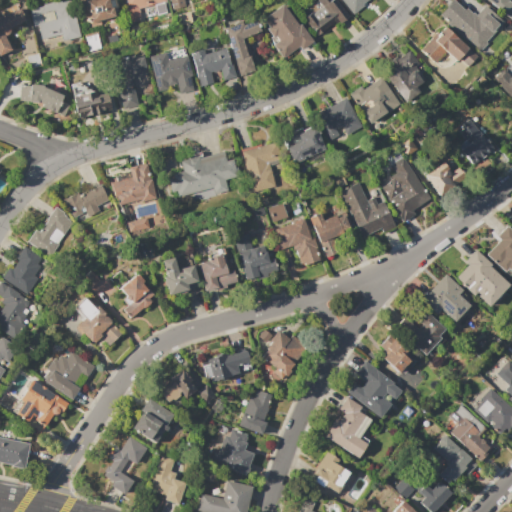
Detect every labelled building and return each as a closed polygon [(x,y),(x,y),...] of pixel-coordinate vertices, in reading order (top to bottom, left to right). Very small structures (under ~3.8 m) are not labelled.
[(61,0),(69,0),(79,37),(62,41),(60,35),(40,40),(37,27),(35,27),(35,26),(32,27),(28,10),(41,6),(41,5),(61,0)] [(74,0),(114,0),(117,12),(113,13),(114,16),(89,24),(88,23),(87,24),(83,9),(73,2),(74,0)] [(164,0),(165,1),(137,9),(141,20),(127,23),(120,0),(164,0)] [(168,0),(183,0),(185,7),(172,10),(168,0)] [(335,0),(348,16),(338,23),(336,20),(315,37),(302,19),(310,12),(312,14),(321,7),(315,0),(335,0)] [(339,0),(366,0),(360,5),(362,7),(351,15),(339,0)] [(437,16),(451,0),(463,11),(465,8),(471,14),(472,13),(475,15),(483,6),(502,23),(484,43),(486,44),(478,53),(437,16)] [(506,0),(505,1),(506,2),(507,1),(511,4),(511,21),(511,23),(494,10),(496,8),(485,0),(506,0)] [(281,5),(297,26),(299,24),(312,41),(299,51),(296,48),(282,59),(268,40),(272,37),(265,29),(267,27),(261,20),(281,5)] [(0,15),(1,17),(19,8),(25,20),(7,28),(8,30),(7,34),(3,36),(10,50),(0,55),(0,15)] [(223,29),(240,23),(241,25),(255,20),(260,32),(240,39),(251,71),(239,75),(223,29)] [(443,27),(476,57),(467,68),(457,59),(454,62),(443,52),(433,63),(418,51),(432,35),(435,38),(436,37),(435,36),(443,27)] [(189,53),(202,50),(203,54),(225,48),(229,62),(230,62),(234,77),(221,81),(219,72),(210,74),(213,82),(199,86),(189,53)] [(407,51),(417,64),(413,67),(423,81),(410,91),(403,82),(393,91),(377,70),(394,57),(396,59),(407,51)] [(147,57),(164,53),(166,61),(186,56),(191,76),(189,76),(192,90),(178,94),(175,82),(166,84),(167,87),(155,89),(147,57)] [(108,62),(132,56),(133,59),(142,57),(144,68),(142,68),(143,74),(129,78),(136,106),(120,110),(108,62)] [(511,100),(493,78),(504,69),(510,77),(511,75),(511,100)] [(379,78),(393,97),(395,95),(400,103),(369,125),(360,112),(361,111),(357,105),(358,105),(349,93),(359,86),(362,90),(379,78)] [(18,87),(28,87),(29,85),(42,85),(42,87),(62,95),(59,101),(67,104),(62,117),(34,105),(35,103),(30,103),(30,102),(17,101),(18,87)] [(109,110),(76,119),(74,114),(73,114),(69,98),(95,91),(96,96),(105,93),(109,110)] [(343,98),(360,126),(345,135),(340,126),(334,130),(338,136),(328,142),(312,115),(326,106),(327,107),(343,98)] [(467,119),(491,148),(488,150),(489,151),(486,154),(486,153),(484,154),(485,155),(479,160),(478,160),(477,160),(478,161),(471,166),(459,151),(460,150),(457,146),(463,141),(454,130),(467,119)] [(292,163),(285,148),(284,149),(279,139),(293,133),(292,131),(300,128),(301,130),(312,125),(323,149),(292,163)] [(240,152),(272,143),(278,163),(268,166),(274,186),(251,193),(240,152)] [(178,161),(197,156),(197,158),(222,152),(224,162),(231,160),(236,177),(224,180),(227,191),(212,195),(210,189),(177,198),(175,192),(170,193),(166,179),(172,178),(171,174),(181,171),(178,161)] [(402,159),(431,203),(401,222),(386,199),(387,198),(379,186),(385,183),(385,184),(388,182),(388,181),(391,179),(390,177),(395,173),(392,168),(393,167),(392,165),(402,159)] [(422,173),(433,195),(463,180),(457,167),(447,172),(442,163),(422,173)] [(112,199),(108,183),(115,181),(114,177),(116,176),(116,175),(127,172),(127,168),(135,166),(135,167),(145,164),(154,196),(116,206),(114,198),(112,199)] [(338,192),(356,183),(365,200),(372,197),(375,205),(381,202),(394,228),(381,234),(378,228),(361,237),(338,192)] [(106,201),(95,206),(98,213),(87,218),(84,212),(72,218),(70,215),(68,211),(66,212),(60,201),(76,193),(77,195),(86,190),(87,192),(98,186),(106,201)] [(283,217),(280,204),(266,207),(269,220),(283,217)] [(53,207),(62,213),(61,214),(65,217),(64,218),(71,222),(48,257),(26,242),(33,230),(37,233),(46,220),(45,220),(53,207)] [(318,214),(321,221),(334,215),(335,218),(342,215),(348,230),(330,238),(337,253),(324,259),(310,226),(312,225),(309,218),(318,214)] [(146,228),(145,218),(125,221),(126,231),(146,228)] [(272,230),(290,224),(289,223),(302,219),(308,239),(312,237),(315,247),(312,248),(316,260),(299,266),(293,250),(292,250),(290,245),(278,249),(272,230)] [(505,226),(511,232),(511,274),(506,268),(503,272),(484,255),(499,240),(495,236),(505,226)] [(232,237),(246,234),(250,249),(261,245),(263,252),(264,251),(270,273),(244,280),(232,237)] [(23,246),(42,261),(30,278),(34,280),(24,295),(0,278),(8,267),(11,270),(17,261),(14,258),(23,246)] [(474,250),(490,265),(488,267),(507,286),(501,292),(505,295),(494,306),(490,303),(484,310),(473,299),(477,295),(475,292),(471,297),(452,279),(467,263),(464,260),(474,250)] [(196,264),(200,263),(206,261),(205,258),(223,254),(226,264),(224,264),(225,271),(232,270),(235,282),(225,285),(225,288),(216,290),(216,288),(203,292),(196,264)] [(172,258),(176,273),(180,272),(179,269),(191,266),(197,287),(167,295),(162,277),(165,276),(161,261),(172,258)] [(89,270),(98,280),(87,289),(79,279),(89,270)] [(121,311),(126,306),(121,300),(125,296),(118,288),(133,276),(134,276),(136,274),(142,281),(139,283),(145,290),(146,289),(151,295),(147,298),(150,302),(142,309),(141,308),(128,319),(121,311)] [(444,274),(461,291),(457,295),(468,306),(451,323),(449,321),(450,320),(443,313),(442,314),(438,311),(433,315),(419,301),(444,274)] [(0,282),(29,302),(6,334),(4,333),(3,334),(0,331),(0,308),(3,305),(0,303),(0,301),(2,299),(0,297),(0,282)] [(96,306),(103,314),(101,315),(104,318),(105,317),(109,321),(108,322),(119,333),(106,346),(98,337),(92,343),(90,341),(89,342),(81,334),(80,335),(73,328),(83,319),(81,317),(80,318),(71,308),(83,297),(94,308),(96,306)] [(422,309),(443,329),(437,336),(440,339),(429,350),(428,349),(422,355),(393,328),(403,318),(416,330),(421,325),(414,319),(422,309)] [(277,331),(288,340),(291,336),(306,348),(288,369),(290,371),(285,377),(283,375),(279,380),(271,373),(275,369),(260,357),(266,350),(265,349),(271,342),(268,340),(277,331)] [(0,338),(3,334),(4,333),(6,334),(19,344),(6,363),(0,359),(0,368),(3,370),(0,375),(0,338)] [(390,334),(407,351),(404,355),(409,360),(396,373),(381,358),(385,354),(377,346),(390,334)] [(70,351),(92,367),(85,377),(79,374),(72,385),(77,388),(69,400),(42,381),(45,377),(46,377),(49,373),(45,370),(52,359),(55,361),(59,355),(64,359),(70,351)] [(199,360),(203,358),(203,361),(218,357),(217,354),(225,352),(226,356),(244,351),(249,370),(230,375),(230,376),(211,382),(210,378),(204,379),(199,360)] [(364,361),(392,383),(391,385),(398,391),(392,399),(384,393),(380,398),(388,404),(377,418),(345,392),(352,383),(360,388),(364,382),(353,374),(364,361)] [(506,361),(511,367),(511,406),(506,400),(509,396),(503,390),(507,386),(500,380),(503,377),(496,371),(506,361)] [(181,368),(190,380),(187,382),(190,385),(191,385),(195,391),(183,399),(178,393),(177,394),(178,396),(171,401),(170,399),(165,403),(154,388),(181,368)] [(30,380),(66,404),(56,419),(51,415),(43,427),(36,422),(38,420),(33,417),(32,418),(31,417),(27,423),(10,412),(18,400),(19,400),(28,386),(27,386),(30,380)] [(205,385),(214,397),(203,405),(194,392),(205,385)] [(488,388),(511,410),(511,426),(510,428),(509,427),(505,431),(503,428),(497,434),(489,427),(492,424),(488,420),(485,422),(472,410),(481,400),(479,398),(488,388)] [(249,396),(253,398),(256,390),(271,396),(261,422),(264,423),(260,435),(237,426),(241,414),(242,414),(249,396)] [(323,437),(328,429),(327,428),(334,418),(338,421),(343,414),(337,410),(345,398),(359,407),(355,411),(369,421),(359,435),(367,441),(355,459),(323,437)] [(147,399),(171,415),(164,426),(166,427),(163,433),(161,432),(153,445),(129,429),(139,413),(138,412),(147,399)] [(448,433),(455,425),(447,418),(458,405),(484,428),(476,437),(479,439),(479,438),(490,448),(478,461),(448,433)] [(223,435),(227,437),(230,429),(245,434),(246,438),(244,442),(245,443),(242,450),(252,454),(244,476),(213,464),(223,435)] [(443,435),(474,465),(466,475),(461,471),(451,481),(449,480),(445,484),(436,475),(445,466),(443,464),(445,461),(431,448),(443,435)] [(0,437),(29,444),(23,470),(9,468),(10,466),(0,463),(0,437)] [(127,437),(145,448),(134,465),(126,460),(118,473),(131,482),(122,496),(108,487),(112,482),(102,476),(104,473),(102,472),(106,465),(108,466),(111,461),(106,458),(113,447),(119,450),(127,437)] [(325,452),(338,460),(336,464),(345,470),(345,469),(350,472),(348,474),(347,473),(339,485),(341,486),(335,494),(326,487),(325,488),(321,486),(316,493),(305,486),(315,469),(314,469),(325,452)] [(159,456),(172,460),(168,471),(175,473),(173,479),(183,483),(176,505),(163,501),(164,496),(148,491),(159,456)] [(403,500),(392,489),(402,479),(413,490),(403,500)] [(225,481),(251,488),(244,511),(202,511),(195,510),(199,493),(220,499),(225,481)] [(438,483),(449,495),(431,511),(427,511),(418,502),(423,497),(417,491),(423,485),(429,491),(438,483)] [(297,511),(304,499),(313,503),(309,511),(297,511)] [(391,511),(402,501),(413,511),(391,511)]
